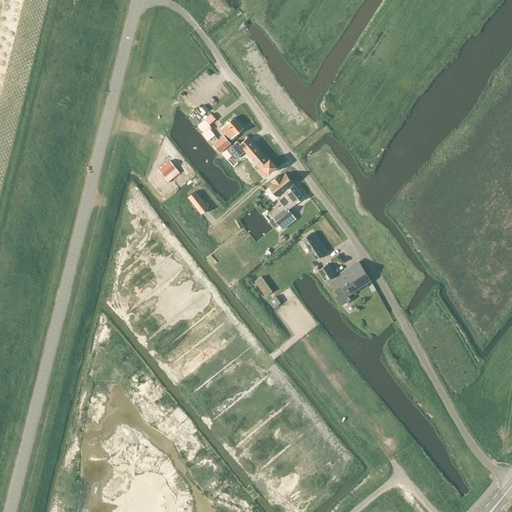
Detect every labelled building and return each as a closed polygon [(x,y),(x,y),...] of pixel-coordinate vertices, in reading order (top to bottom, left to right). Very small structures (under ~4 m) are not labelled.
[(244,128),(234,117),(221,129),(230,140),(232,138),(234,140),(238,136),(236,134),(244,128)] [(204,132),(202,133),(208,141),(215,135),(209,128),(211,126),(206,119),(198,125),(204,132)] [(231,143),(224,135),(212,145),(219,153),(231,143)] [(249,136),(240,144),(238,141),(222,154),(227,160),(232,155),(236,159),(245,151),(257,165),(255,167),(263,176),(267,172),(269,174),(278,167),(270,158),(269,159),(249,136)] [(168,161),(158,169),(163,177),(175,168),(168,161)] [(280,173),(271,181),(273,184),(269,187),(265,191),(273,201),(279,196),(278,195),(293,183),(286,174),(282,177),(280,173)] [(269,220),(274,228),(278,224),(283,230),(296,219),(292,214),(289,209),(304,197),(294,184),(287,191),(277,199),(283,206),(278,209),(280,212),(273,217),(269,220)] [(208,208),(195,191),(188,197),(201,214),(208,208)] [(316,260),(324,254),(310,233),(302,239),(316,260)] [(338,295),(336,297),(340,302),(339,302),(342,306),(350,299),(347,295),(370,280),(359,262),(336,277),(328,264),(317,270),(325,282),(326,280),(329,284),(331,283),(338,295)] [(272,291),(261,276),(255,281),(265,296),(272,291)] [(275,296),(269,301),(274,307),(280,302),(275,296)]
